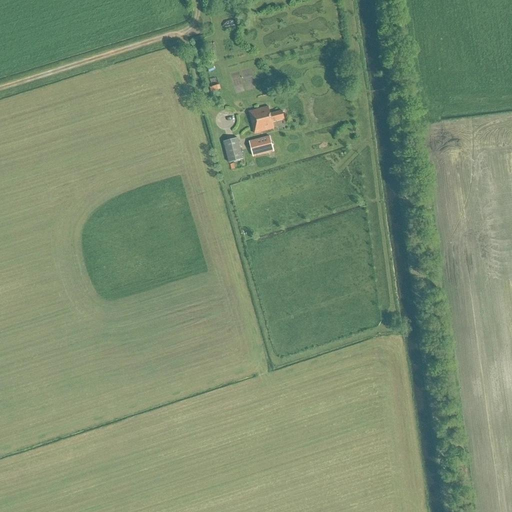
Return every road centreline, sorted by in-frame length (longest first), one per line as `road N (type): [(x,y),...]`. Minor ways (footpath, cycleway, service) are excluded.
road 1 (track): [(375,0),(448,511)]
road 2 (track): [(0,88),(183,32),(194,24),(195,0)]
